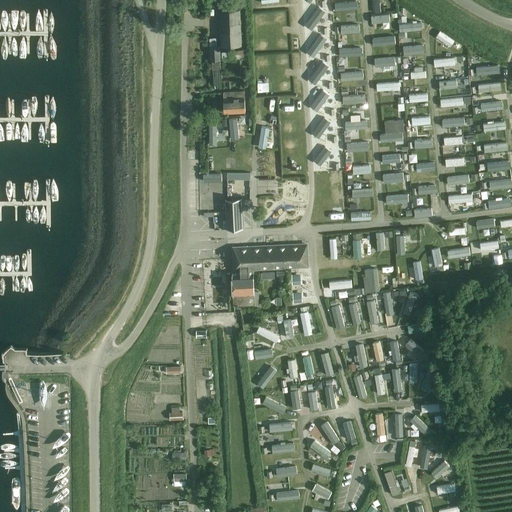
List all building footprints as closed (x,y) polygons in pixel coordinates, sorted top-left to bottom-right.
[(219,0),(221,46),(241,45),(239,0),(219,0)] [(419,3),(413,13),(431,22),(434,16),(429,13),(431,9),(419,3)] [(360,13),(344,13),(344,24),(360,24),(360,13)] [(448,20),(443,28),(459,37),(464,29),(448,20)] [(267,44),(278,32),(273,27),(262,39),(267,44)] [(480,49),(484,44),(467,34),(464,39),(480,49)] [(210,38),(210,61),(213,61),(213,69),(220,69),(220,60),(221,60),(220,45),(217,45),(217,38),(210,38)] [(284,57),(296,57),(296,45),(284,46),(284,57)] [(443,47),(443,56),(464,55),(464,46),(443,47)] [(266,47),(265,57),(276,58),(277,48),(266,47)] [(246,50),(222,52),(222,60),(246,58),(246,50)] [(280,61),(277,72),(283,74),(286,63),(280,61)] [(508,79),(508,69),(491,69),(492,80),(508,79)] [(288,81),(297,81),(297,71),(288,71),(288,81)] [(224,113),(246,112),(245,90),(223,91),(224,113)] [(346,94),(333,94),(333,105),(346,106),(346,94)] [(363,97),(352,97),(353,110),(363,109),(363,97)] [(393,133),(405,134),(405,121),(394,120),(393,133)] [(291,145),(301,143),(299,133),(289,135),(291,145)] [(358,142),(347,143),(348,151),(358,150),(369,149),(369,141),(358,142)] [(455,156),(473,156),(473,145),(454,146),(455,156)] [(355,151),(356,163),(371,162),(370,150),(355,151)] [(301,151),(292,151),(292,161),(301,161),(301,151)] [(400,153),(382,155),(382,162),(401,161),(400,153)] [(455,174),(479,173),(479,164),(455,165),(455,174)] [(291,185),(306,185),(306,168),(287,168),(288,175),(291,175),(291,185)] [(410,207),(410,187),(401,187),(402,207),(410,207)] [(227,229),(243,229),(242,198),(225,199),(227,229)] [(441,198),(426,198),(426,207),(441,207),(441,198)] [(360,232),(363,250),(370,249),(369,241),(377,240),(376,230),(360,232)] [(426,241),(425,230),(406,232),(407,243),(426,241)] [(448,238),(440,238),(442,257),(449,256),(448,238)] [(499,245),(501,252),(510,249),(507,242),(499,245)] [(306,266),(306,257),(307,257),(307,253),(305,253),(305,244),(247,247),(247,250),(234,251),(235,269),(237,269),(237,273),(232,274),(234,305),(259,304),(259,291),(254,291),(253,273),(252,268),(306,266)] [(428,250),(421,252),(423,262),(417,263),(419,272),(432,270),(428,250)] [(400,256),(390,257),(390,268),(400,268),(400,256)] [(373,282),(386,282),(385,258),(373,258),(373,282)] [(338,269),(338,278),(360,278),(360,269),(338,269)] [(363,279),(364,286),(374,284),(373,278),(363,279)] [(342,288),(342,280),(331,280),(332,289),(342,288)] [(302,293),(313,293),(312,281),(302,282),(302,293)] [(381,289),(375,290),(378,309),(385,308),(381,289)] [(398,291),(391,292),(393,300),(400,299),(398,291)] [(205,328),(216,328),(216,320),(206,319),(205,328)] [(403,354),(410,351),(404,332),(396,334),(403,354)] [(379,338),(386,351),(393,347),(386,334),(379,338)] [(375,356),(373,337),(365,338),(368,357),(375,356)] [(264,349),(281,348),(280,339),(263,340),(264,349)] [(284,373),(290,353),(283,352),(278,371),(284,373)] [(445,384),(448,377),(441,375),(439,381),(445,384)] [(298,390),(291,391),(293,408),(301,407),(298,390)] [(443,406),(444,414),(452,414),(451,405),(443,406)] [(427,407),(421,412),(435,426),(441,421),(427,407)] [(170,420),(183,419),(183,412),(170,412),(170,420)] [(341,435),(348,430),(337,412),(329,417),(341,435)] [(401,416),(394,417),(394,425),(402,424),(401,416)] [(419,434),(413,455),(425,458),(427,449),(424,448),(427,437),(419,434)] [(345,445),(349,440),(344,435),(339,441),(345,445)] [(339,441),(336,444),(341,450),(344,447),(339,441)] [(288,467),(305,464),(304,457),(287,459),(288,467)] [(396,462),(399,474),(404,473),(401,461),(396,462)] [(186,473),(173,474),(174,481),(186,481),(186,473)] [(464,474),(446,475),(446,482),(465,482),(464,474)] [(339,485),(340,479),(324,475),(323,481),(339,485)] [(444,477),(437,478),(438,487),(445,486),(444,477)] [(303,482),(289,483),(290,494),(304,492),(303,482)]
